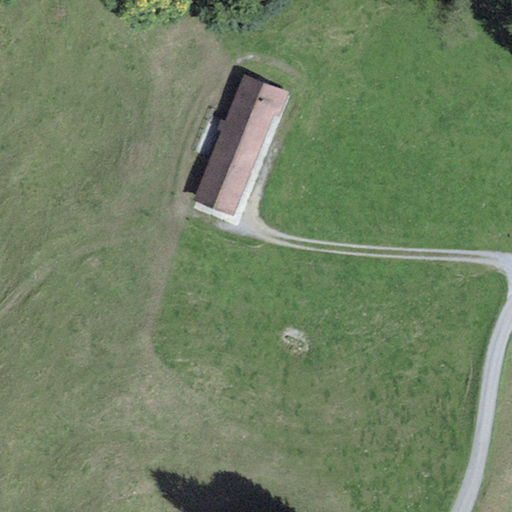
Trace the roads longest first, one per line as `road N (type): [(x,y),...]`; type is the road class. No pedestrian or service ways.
road 1 (track): [(511,263),(363,252),(210,223)]
road 2 (track): [(0,313),(72,253),(210,223)]
road 3 (unclassified): [(461,511),(511,310)]
